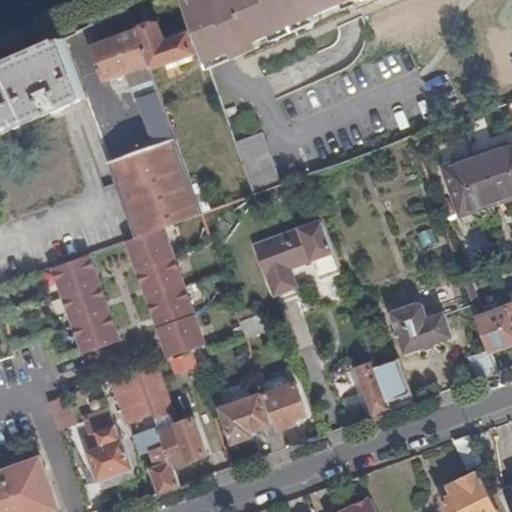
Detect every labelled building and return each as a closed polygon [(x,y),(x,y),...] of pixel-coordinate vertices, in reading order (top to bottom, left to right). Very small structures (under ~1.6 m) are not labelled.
[(237,55),(263,43),(247,0),(178,0),(203,66),(237,55)] [(263,43),(361,0),(247,0),(263,43)] [(67,109),(87,99),(63,35),(0,62),(0,142),(10,138),(9,134),(55,114),(56,118),(68,113),(67,109)] [(239,61),(265,50),(263,43),(237,55),(239,61)] [(511,106),(489,114),(495,131),(511,124),(511,106)] [(256,194),(282,185),(262,131),(236,143),(256,194)] [(511,202),(511,149),(450,171),(466,218),(511,202)] [(204,214),(134,237),(176,362),(195,355),(248,336),(247,335),(244,325),(204,214)] [(346,276),(328,224),(261,249),(278,298),(300,290),(294,271),(317,263),(324,284),(346,276)] [(94,257),(57,270),(89,357),(126,344),(94,257)] [(485,351),(492,354),(511,347),(511,303),(475,317),(485,351)] [(395,320),(409,361),(457,342),(448,319),(431,326),(426,312),(421,309),(395,320)] [(263,329),(260,319),(244,325),(247,335),(263,329)] [(476,379),(498,373),(492,354),(485,351),(467,358),(476,379)] [(400,377),(406,375),(400,360),(393,362),(400,377)] [(373,416),(390,410),(373,368),(371,362),(350,369),(373,416)] [(390,410),(416,398),(407,375),(406,375),(400,377),(393,362),(373,368),(390,410)] [(160,368),(143,374),(160,422),(175,417),(177,416),(160,368)] [(151,498),(182,486),(175,467),(164,434),(160,422),(143,374),(118,382),(132,427),(144,458),(142,458),(147,474),(154,472),(158,486),(150,488),(146,491),(151,498)] [(280,426),(282,434),(301,428),(300,423),(311,419),(300,387),(270,397),(277,417),(280,426)] [(50,401),(61,431),(79,424),(68,394),(50,401)] [(273,451),(287,447),(282,434),(280,426),(274,429),(271,419),(265,398),(225,412),(236,447),(257,440),(255,434),(267,431),(273,451)] [(164,434),(179,430),(175,417),(160,422),(164,434)] [(277,417),(271,419),(274,429),(280,426),(277,417)] [(164,434),(175,467),(192,461),(193,465),(211,459),(198,423),(179,430),(164,434)] [(92,455),(102,485),(138,473),(128,443),(126,443),(121,429),(101,436),(91,440),(95,453),(92,455)] [(487,465),(474,439),(459,445),(472,473),(487,465)] [(1,475),(0,475),(0,511),(62,511),(63,511),(45,460),(14,471),(15,472),(1,477),(1,475)] [(502,511),(485,474),(485,473),(453,489),(457,498),(448,502),(452,511),(502,511)]
